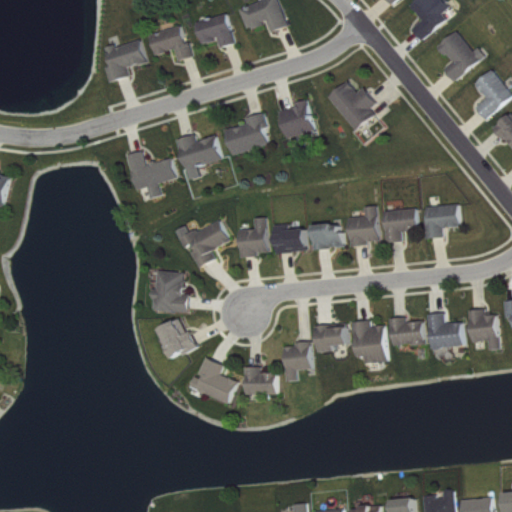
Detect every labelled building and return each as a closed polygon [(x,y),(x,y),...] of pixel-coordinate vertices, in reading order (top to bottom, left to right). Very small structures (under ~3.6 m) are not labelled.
[(257,31),(277,24),(281,33),(297,27),(287,0),(276,0),(250,9),(257,31)] [(432,41),(457,21),(452,14),(460,8),(453,0),(428,0),(421,7),(433,21),(422,30),(432,41)] [(206,24),(212,45),(228,40),(231,49),(245,44),(236,14),(206,24)] [(200,59),(194,27),(160,34),(165,56),(185,51),(188,61),(200,59)] [(496,58),(488,48),(484,52),(467,32),(449,47),(462,63),(455,70),(465,83),(496,58)] [(119,83),(139,78),(137,69),(156,64),(151,41),(116,49),(120,67),(116,68),(119,83)] [(486,109),(496,121),(511,107),(511,82),(503,71),(486,85),(498,99),(486,109)] [(339,96),(362,132),(385,117),(380,109),(386,106),(375,88),(366,94),(359,83),(339,96)] [(291,112),(296,139),(325,133),(318,101),(303,104),(304,109),(291,112)] [(243,156),(281,146),(272,114),(255,119),(257,126),(236,132),(243,156)] [(233,160),(226,137),(207,143),(204,135),(187,141),(200,181),(211,178),(208,168),(233,160)] [(181,159),(155,165),(152,152),(137,156),(146,191),(157,188),(160,199),(171,197),(168,184),(187,180),(181,159)] [(19,176),(0,172),(0,205),(13,208),(19,176)] [(454,239),(453,229),(470,228),(469,206),(437,208),(438,240),(454,239)] [(375,208),(376,217),(360,218),(361,247),(378,247),(378,243),(390,242),(388,207),(375,208)] [(395,212),(397,244),(413,243),(412,233),(429,232),(427,210),(395,212)] [(250,231),(251,259),(267,258),(267,254),(279,254),(277,219),(265,219),(266,230),(250,231)] [(241,242),(230,220),(191,240),(197,252),(201,250),(210,269),(227,260),(223,252),(241,242)] [(324,250),(353,249),(352,223),(323,225),(324,250)] [(317,230),(300,231),(299,225),(285,226),(287,254),(318,253),(317,230)] [(199,313),(200,296),(194,295),(195,273),(168,272),(167,291),(164,291),(163,312),(199,313)] [(482,343),(499,342),(500,351),(509,350),(508,316),(496,317),(495,310),(480,311),(482,343)] [(473,323),(455,324),(455,315),(440,315),(442,350),(474,348),(473,323)] [(436,345),(434,322),(416,324),(416,318),(401,320),(404,348),(436,345)] [(209,348),(202,332),(198,334),(191,320),(171,329),(178,345),(174,347),(180,361),(209,348)] [(398,362),(396,327),(381,328),(381,322),(365,323),(367,364),(398,362)] [(359,346),(358,324),(327,326),(328,353),(343,352),(343,347),(359,346)] [(298,383),(308,382),(307,372),(324,370),(321,344),(294,346),(298,383)] [(248,382),(231,376),(235,366),(216,359),(209,378),(206,376),(201,389),(240,404),(248,382)] [(256,396),(288,396),(288,374),(271,374),(271,368),(256,368),(256,396)] [(466,511),(465,491),(454,491),(455,497),(435,498),(435,511),(466,511)] [(505,511),(504,498),(472,502),(473,511),(505,511)] [(402,501),(402,511),(426,511),(425,499),(402,501)]
